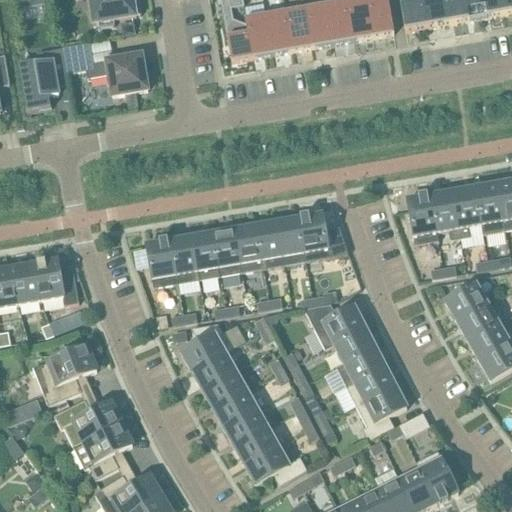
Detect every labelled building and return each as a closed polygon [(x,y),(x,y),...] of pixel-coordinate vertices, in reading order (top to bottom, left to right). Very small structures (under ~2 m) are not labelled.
[(41,0),(21,0),(23,12),(43,9),(41,0)] [(77,0),(78,2),(89,0),(93,28),(98,27),(99,32),(115,29),(114,24),(137,21),(136,19),(141,18),(139,3),(134,3),(133,0),(77,0)] [(252,62),(246,28),(233,22),(232,12),(245,10),(242,0),(220,0),(222,7),(220,7),(226,38),(227,38),(232,66),(252,62)] [(394,38),(387,0),(376,0),(367,2),(374,41),(394,38)] [(428,32),(422,0),(399,0),(406,36),(428,32)] [(454,28),(448,0),(422,0),(428,32),(454,28)] [(479,23),(474,0),(448,0),(454,28),(479,23)] [(501,0),(474,0),(479,23),(504,19),(501,0)] [(511,17),(511,0),(501,0),(504,19),(511,17)] [(374,41),(367,2),(347,5),(354,45),(374,41)] [(354,45),(347,5),(327,9),(334,48),(354,45)] [(264,7),(245,10),(247,23),(246,23),(246,28),(252,62),(273,59),(266,19),(264,7)] [(334,48),(327,9),(306,12),(313,52),(334,48)] [(313,52),(306,12),(286,16),(293,55),(313,52)] [(293,55),(286,16),(266,19),(273,59),(293,55)] [(109,79),(113,101),(149,94),(142,59),(94,67),(91,46),(63,51),(68,78),(86,75),(87,83),(109,79)] [(69,88),(68,78),(63,53),(37,57),(39,65),(19,68),(27,116),(51,112),(49,100),(59,98),(58,90),(69,88)] [(0,60),(0,116),(1,116),(0,112),(0,91),(10,90),(5,60),(0,60)] [(505,226),(504,226),(506,236),(511,234),(511,185),(498,188),(505,226)] [(505,226),(498,188),(475,192),(482,230),(483,239),(506,236),(504,226),(505,226)] [(475,192),(453,196),(461,243),(471,241),(470,232),(482,230),(475,192)] [(453,196),(430,200),(436,237),(438,237),(450,235),(451,245),(461,243),(453,196)] [(436,237),(430,200),(407,204),(415,250),(439,246),(438,237),(436,237)] [(340,232),(326,234),(323,219),(301,222),(309,266),(331,262),(349,259),(340,232)] [(309,266),(301,222),(279,226),(286,270),(305,266),(309,266)] [(286,270),(279,226),(257,230),(264,273),(286,270)] [(257,230),(235,234),(241,269),(240,269),(241,277),(264,273),(257,230)] [(241,269),(235,234),(213,238),(219,273),(221,281),(241,277),(240,269),(241,269)] [(219,273),(213,238),(191,242),(197,277),(199,276),(200,285),(221,281),(219,273)] [(191,242),(169,245),(176,289),(200,285),(199,276),(197,277),(191,242)] [(176,289),(169,245),(147,249),(154,293),(176,289)] [(500,263),(488,265),(490,274),(502,272),(500,263)] [(42,306),(62,302),(64,310),(79,308),(74,278),(61,280),(58,264),(35,268),(42,306)] [(490,274),(488,265),(476,267),(477,276),(490,274)] [(35,268),(12,272),(19,310),(42,306),(35,268)] [(456,271),(443,273),(445,282),(457,280),(456,271)] [(12,272),(0,274),(0,313),(19,310),(12,272)] [(445,282),(443,273),(431,275),(433,284),(445,282)] [(445,306),(457,326),(488,308),(476,288),(445,306)] [(325,300),(313,303),(314,312),(327,310),(325,300)] [(269,305),(271,314),(283,312),(282,303),(269,305)] [(314,312),(313,303),(300,305),(302,314),(314,312)] [(271,314),(269,305),(257,307),(258,316),(271,314)] [(457,326),(468,346),(499,329),(488,308),(457,326)] [(227,312),(228,321),(240,319),(239,310),(227,312)] [(326,355),(335,350),(334,348),(365,332),(355,311),(337,321),(331,310),(305,314),(326,355)] [(216,323),(228,321),(227,312),(214,314),(216,323)] [(196,317),(184,319),(185,329),(198,326),(196,317)] [(173,331),(185,329),(184,319),(172,322),(173,331)] [(275,331),(279,323),(277,319),(263,321),(264,322),(269,333),(270,334),(275,331)] [(62,337),(70,334),(65,322),(50,328),(55,340),(62,337)] [(255,326),(261,337),(269,333),(264,322),(255,326)] [(47,343),(55,340),(50,328),(42,331),(47,343)] [(233,354),(219,329),(192,333),(200,347),(181,357),(192,376),(226,357),(226,358),(233,354)] [(468,346),(480,366),(511,349),(499,329),(468,346)] [(335,350),(344,368),(376,352),(365,332),(334,348),(335,350)] [(269,333),(261,337),(267,348),(275,344),(270,334),(269,333)] [(9,336),(0,338),(2,350),(11,349),(9,336)] [(511,351),(511,349),(480,366),(491,387),(511,374),(511,351)] [(60,362),(48,367),(34,372),(49,410),(58,406),(82,397),(77,384),(97,376),(88,351),(76,356),(74,351),(58,357),(60,362)] [(336,372),(346,391),(354,387),(355,389),(386,372),(376,352),(344,368),(336,372)] [(292,357),(284,362),(290,373),(298,369),(296,365),(303,361),(299,354),(292,357)] [(203,395),(236,376),(226,358),(226,357),(192,376),(203,395)] [(276,379),(284,374),(278,363),(270,368),(276,379)] [(300,392),(308,388),(298,369),(290,373),(300,392)] [(346,391),(358,413),(397,392),(386,372),(355,389),(354,387),(346,391)] [(290,385),(284,374),(276,379),(282,390),(290,385)] [(214,414),(247,395),(236,376),(203,395),(214,414)] [(308,388),(300,392),(306,403),(314,399),(308,388)] [(397,392),(358,413),(368,432),(363,434),(369,446),(395,432),(390,422),(407,413),(397,392)] [(258,414),(247,395),(214,414),(219,424),(224,433),(258,414)] [(296,417),(304,413),(298,402),(290,406),(296,417)] [(64,433),(74,453),(122,429),(112,407),(92,417),(86,404),(55,420),(62,434),(64,433)] [(23,406),(2,414),(8,428),(28,419),(23,406)] [(310,424),(304,413),(296,417),(301,428),(310,424)] [(269,433),(258,414),(224,433),(235,452),(269,433)] [(319,430),(328,425),(322,414),(313,419),(319,430)] [(399,430),(400,430),(388,436),(392,445),(404,439),(406,443),(429,431),(422,418),(399,430)] [(333,436),(328,425),(319,430),(325,441),(333,436)] [(24,427),(9,434),(12,439),(15,444),(25,439),(27,434),(24,427)] [(122,429),(74,453),(85,474),(90,472),(96,485),(120,473),(113,460),(133,450),(122,429)] [(305,436),(311,448),(320,443),(314,432),(305,436)] [(279,452),(269,433),(235,452),(246,471),(279,452)] [(12,439),(2,447),(7,454),(17,446),(15,444),(12,439)] [(370,452),(374,460),(386,454),(381,446),(370,452)] [(308,475),(300,462),(288,468),(279,452),(246,471),(257,490),(274,480),(280,491),(308,475)] [(438,456),(418,467),(439,508),(459,498),(438,456)] [(352,461),(341,467),(345,475),(356,469),(352,461)] [(345,475),(341,467),(330,473),(334,481),(345,475)] [(420,475),(401,484),(414,511),(430,511),(439,508),(418,467),(416,467),(420,475)] [(30,478),(28,485),(35,494),(46,486),(45,484),(37,473),(30,478)] [(96,501),(102,511),(144,511),(162,501),(150,481),(131,492),(124,480),(100,494),(102,497),(96,501)] [(301,488),(305,496),(316,490),(311,482),(301,488)] [(414,511),(401,484),(380,495),(388,511),(414,511)] [(305,496),(301,488),(290,494),(294,502),(305,496)] [(388,511),(380,495),(360,505),(363,511),(388,511)] [(169,511),(162,501),(144,511),(169,511)]
